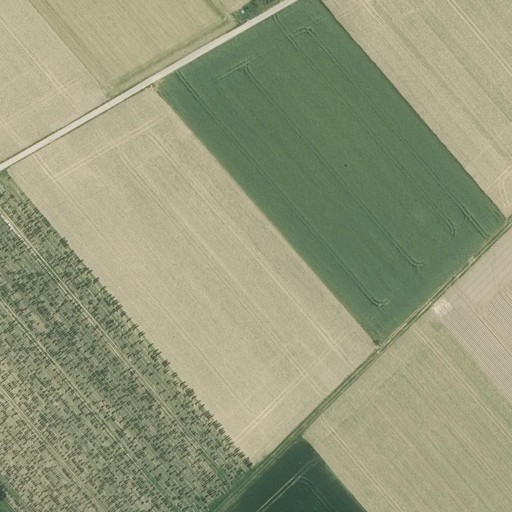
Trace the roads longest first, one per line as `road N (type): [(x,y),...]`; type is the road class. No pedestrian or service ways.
road 1 (track): [(511,220),(217,511)]
road 2 (track): [(293,0),(0,167)]
